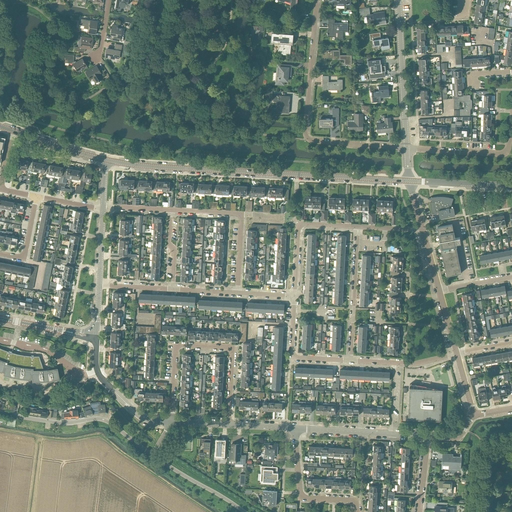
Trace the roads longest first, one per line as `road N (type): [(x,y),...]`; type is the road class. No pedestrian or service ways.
road 1 (tertiary): [(408,181),(106,160)]
road 2 (unclassified): [(0,412),(57,424),(104,420),(243,511)]
road 3 (residential): [(406,148),(307,139),(316,0)]
road 4 (residential): [(172,423),(176,344),(232,347),(227,425)]
road 5 (residential): [(427,437),(293,429)]
road 6 (residential): [(293,429),(300,497),(355,501),(356,511)]
road 7 (residential): [(351,360),(357,227)]
road 8 (residential): [(295,297),(298,224),(357,227)]
road 9 (residential): [(172,423),(138,417),(99,377),(95,337)]
